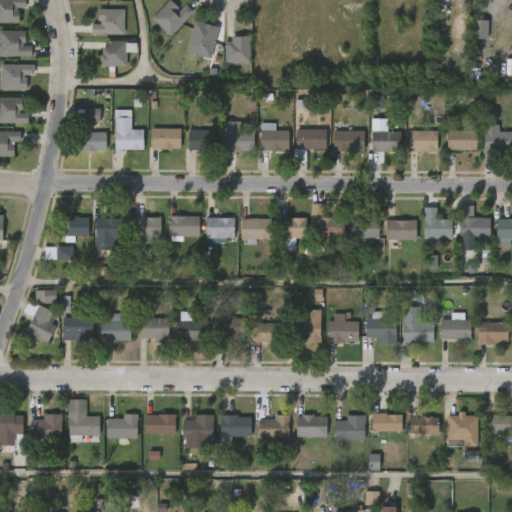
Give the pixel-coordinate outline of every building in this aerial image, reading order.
[(19,7),(19,10),(22,10),(22,21),(0,21),(0,0),(28,0),(28,8),(19,7)] [(174,9),(176,11),(183,4),(190,11),(166,35),(148,18),(166,0),(168,0),(175,7),(174,9)] [(124,9),(123,35),(91,34),(91,24),(99,24),(99,21),(97,21),(98,9),(124,9)] [(216,28),(207,58),(183,51),(192,19),(216,28)] [(487,39),(488,21),(472,20),(471,39),(487,39)] [(27,31),(27,43),(25,42),(24,45),(34,45),(34,55),(0,54),(1,30),(27,31)] [(230,61),(222,60),(222,41),(228,41),(228,36),(246,35),(246,61),(230,61)] [(133,38),(132,52),(123,52),(123,66),(97,66),(97,53),(100,53),(100,47),(102,47),(104,40),(123,40),(123,42),(126,42),(126,38),(133,38)] [(25,73),(25,77),(29,77),(29,89),(2,89),(2,64),(37,64),(37,73),(25,73)] [(21,110),(21,112),(31,112),(30,122),(0,122),(0,97),(25,97),(25,110),(21,110)] [(99,123),(100,109),(84,109),(84,122),(99,123)] [(131,110),(131,129),(143,130),(142,150),(112,149),(114,110),(131,110)] [(387,119),(387,132),(399,132),(399,152),(371,151),(371,119),(387,119)] [(254,131),(253,151),(235,150),(235,153),(220,153),(220,134),(224,134),(224,121),(240,122),(240,131),(254,131)] [(288,150),(259,149),(260,123),(275,123),(275,130),(288,130),(288,150)] [(180,129),(179,149),(150,148),(150,128),(180,129)] [(296,162),(293,162),(293,149),(295,149),(295,129),(325,129),(325,150),(306,150),(305,162),(296,162)] [(216,131),(216,151),(186,150),(187,130),(216,131)] [(437,131),(436,151),(408,151),(408,130),(437,131)] [(477,131),(476,151),(447,150),(448,130),(477,131)] [(13,141),(13,144),(16,144),(16,156),(0,155),(0,131),(23,131),(23,141),(13,141)] [(363,131),(362,151),(332,151),(333,131),(363,131)] [(105,152),(81,151),(82,132),(106,132),(105,152)] [(511,151),(486,151),(484,151),(484,132),(511,132),(511,151)] [(471,205),(471,218),(487,218),(487,237),(473,237),(473,249),(457,249),(456,217),(458,217),(458,205),(471,205)] [(85,218),(85,235),(71,235),(71,242),(62,242),(62,235),(60,235),(61,215),(85,218)] [(196,216),(195,236),(179,235),(179,240),(167,240),(167,236),(164,236),(165,215),(196,216)] [(304,218),(303,238),(292,237),(292,250),(275,249),(275,216),(304,218)] [(124,218),(123,238),(111,237),(111,250),(91,249),(92,217),(124,218)] [(157,217),(157,237),(146,237),(146,243),(128,243),(128,217),(157,217)] [(232,218),(231,237),(202,237),(203,217),(232,218)] [(313,237),(310,237),(311,217),(342,217),(341,237),(313,237)] [(268,218),(268,239),(253,238),(253,244),(243,244),(243,239),(238,239),(239,219),(268,218)] [(376,218),(376,238),(364,238),(364,246),(350,245),(350,238),(347,238),(348,218),(376,218)] [(449,219),(449,238),(420,237),(421,218),(449,219)] [(511,218),(511,238),(493,238),(493,218),(511,218)] [(388,239),(383,239),(383,219),(413,220),(413,239),(388,239)] [(71,245),(71,260),(41,259),(41,247),(71,245)] [(56,290),(35,290),(35,303),(55,303),(56,290)] [(31,300),(58,313),(52,323),(58,326),(48,344),(26,333),(35,317),(25,312),(31,300)] [(418,313),(418,322),(431,322),(430,343),(400,342),(400,306),(418,307),(418,313)] [(317,312),(318,343),(303,343),(303,339),(296,339),(296,341),(285,341),(285,310),(317,310),(317,312)] [(381,313),(381,319),(393,319),(394,343),(380,343),(380,337),(363,338),(362,318),(368,318),(368,311),(381,311),(381,313)] [(120,312),(120,319),(131,319),(131,338),(118,338),(118,341),(107,341),(107,338),(99,338),(99,319),(109,319),(109,312),(120,312)] [(462,314),(462,320),(468,320),(467,343),(454,343),(454,340),(437,339),(438,319),(448,320),(449,312),(462,313),(462,314)] [(188,313),(188,321),(206,321),(206,340),(192,340),(192,343),(175,342),(175,320),(181,320),(181,313),(188,313)] [(355,321),(355,341),(342,340),(342,343),(324,343),(325,321),(331,321),(331,313),(341,314),(341,321),(355,321)] [(93,316),(93,342),(75,342),(75,339),(62,339),(62,316),(93,316)] [(168,337),(167,343),(154,342),(154,337),(138,337),(138,317),(168,318),(168,337)] [(220,341),(213,341),(214,317),(244,318),(244,341),(220,341)] [(479,344),(474,344),(473,322),(505,322),(505,342),(479,344)] [(268,323),(280,323),(280,342),(249,342),(249,323),(268,323)] [(85,399),(85,415),(99,415),(99,435),(81,435),(81,441),(69,441),(69,435),(67,435),(68,398),(85,399)] [(0,412),(13,412),(13,415),(23,415),(23,444),(0,444),(0,412)] [(62,413),(61,438),(48,438),(48,447),(33,447),(33,438),(30,438),(31,419),(43,419),(43,412),(62,413)] [(475,416),(474,447),(460,446),(460,441),(444,441),(444,416),(455,416),(455,412),(462,412),(462,416),(475,416)] [(128,438),(128,443),(118,443),(119,437),(106,437),(106,418),(123,418),(123,413),(137,413),(136,438),(128,438)] [(384,413),(384,415),(399,415),(399,432),(369,433),(369,413),(384,413)] [(172,414),(171,434),(141,433),(142,415),(172,414)] [(210,415),(209,439),(179,438),(180,420),(192,420),(192,414),(210,415)] [(273,439),(254,439),(254,419),(271,419),(271,415),(286,414),(285,439),(273,439)] [(248,417),(248,437),(217,436),(217,415),(248,417)] [(312,415),(312,416),(323,416),(323,437),(291,436),(292,417),(300,417),(300,415),(312,415)] [(361,439),(331,439),(331,420),(344,420),(344,415),(361,415),(361,439)] [(499,415),(511,415),(511,431),(481,431),(481,416),(499,415)] [(429,416),(429,417),(435,417),(435,433),(406,433),(406,417),(429,416)] [(368,470),(379,471),(379,454),(368,454),(368,470)] [(364,505),(378,505),(378,492),(365,492),(364,505)]
